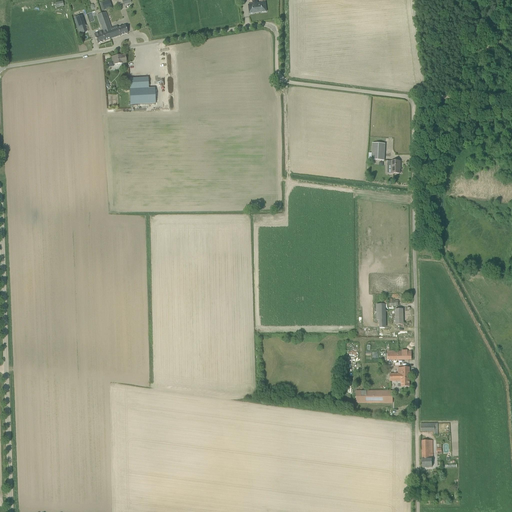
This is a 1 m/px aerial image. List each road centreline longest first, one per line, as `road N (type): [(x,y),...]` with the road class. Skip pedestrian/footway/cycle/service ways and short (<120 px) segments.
road 1 (unclassified): [(418,511),(412,99),(282,80),(276,32),(264,24),(0,69)]
road 2 (unclassified): [(11,511),(0,217)]
